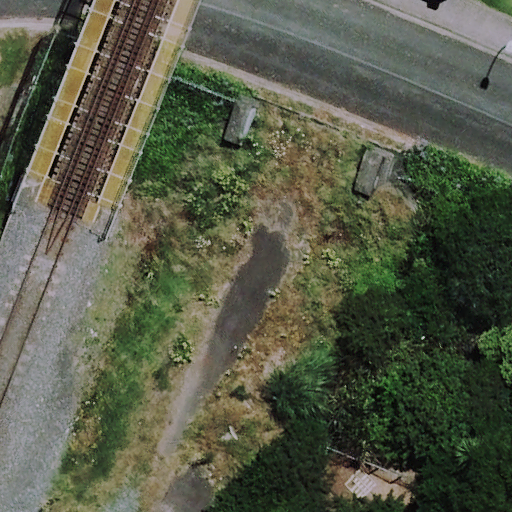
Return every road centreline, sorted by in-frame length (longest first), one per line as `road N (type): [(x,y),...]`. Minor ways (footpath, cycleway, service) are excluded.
road 1 (unclassified): [(172,0),(228,9),(511,121)]
road 2 (track): [(180,511),(274,252)]
